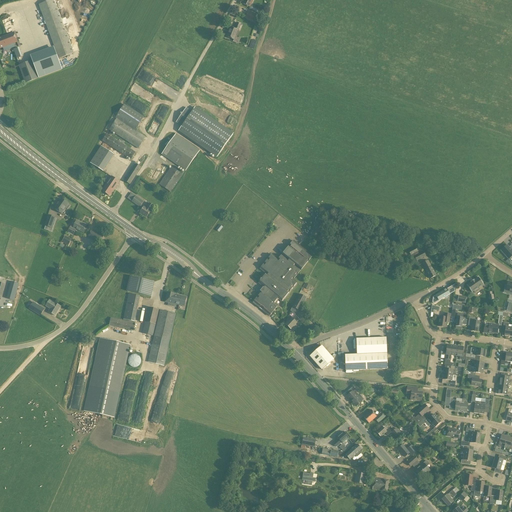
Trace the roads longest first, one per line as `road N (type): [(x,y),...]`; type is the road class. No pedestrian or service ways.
road 1 (track): [(112,215),(234,0)]
road 2 (track): [(167,126),(220,159),(237,132),(274,0)]
road 3 (secondary): [(297,355),(135,232)]
road 4 (secondary): [(427,507),(297,355)]
road 5 (secondary): [(135,232),(0,130)]
road 6 (unclassified): [(135,232),(82,309),(43,339)]
road 7 (residential): [(490,423),(447,417),(433,400),(437,334)]
road 8 (residential): [(297,355),(414,298)]
